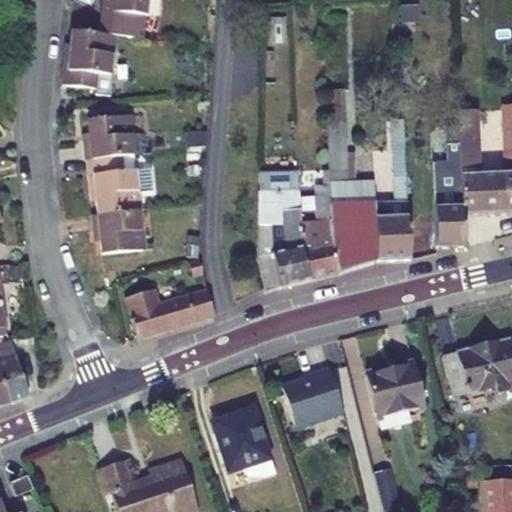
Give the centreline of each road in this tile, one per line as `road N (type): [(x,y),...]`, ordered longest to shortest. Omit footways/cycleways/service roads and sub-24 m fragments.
road 1 (tertiary): [(511,265),(293,321),(101,394)]
road 2 (residential): [(101,394),(50,260),(36,128),(48,0)]
